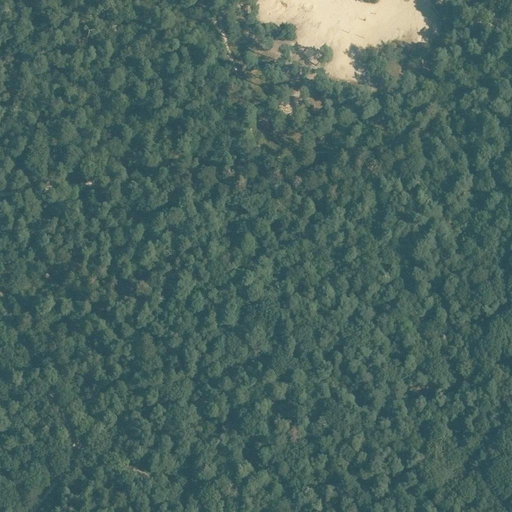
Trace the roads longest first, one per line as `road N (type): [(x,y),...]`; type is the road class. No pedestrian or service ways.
road 1 (track): [(301,158),(142,358)]
road 2 (unknown): [(0,231),(142,358)]
road 3 (track): [(0,288),(72,448)]
road 4 (track): [(450,138),(301,158)]
